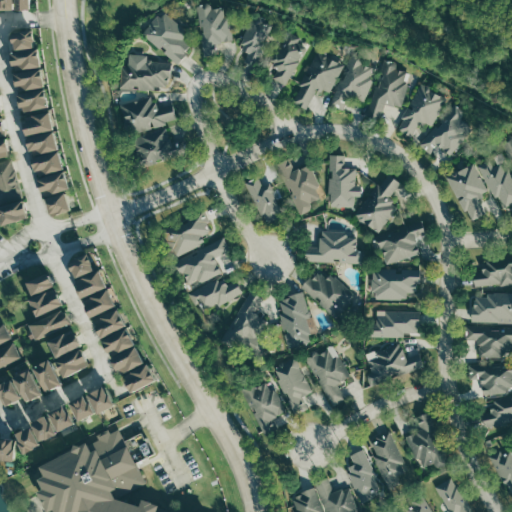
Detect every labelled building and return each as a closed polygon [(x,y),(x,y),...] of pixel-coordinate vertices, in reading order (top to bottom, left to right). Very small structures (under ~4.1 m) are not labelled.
[(0,0),(0,10),(26,9),(25,0),(0,0)] [(193,4),(196,56),(210,55),(209,39),(224,37),(222,2),(193,4)] [(159,9),(140,32),(175,61),(188,44),(177,35),(182,29),(159,9)] [(249,15),(270,24),(254,65),(242,60),(246,51),(237,47),(249,15)] [(34,31),(35,44),(14,47),(13,33),(34,31)] [(285,35),(305,46),(284,85),(271,78),(276,67),(269,63),(285,35)] [(38,48),(41,63),(15,67),(13,52),(38,48)] [(316,50),(291,99),(305,107),(315,87),(327,94),(342,63),(316,50)] [(330,104),(349,50),(379,61),(364,101),(344,94),(339,107),(330,104)] [(168,58),(167,87),(121,85),(122,56),(168,58)] [(365,114),(380,58),(410,66),(399,106),(382,101),(378,117),(365,114)] [(42,68),(45,83),(20,88),(17,73),(42,68)] [(418,82),(394,128),(409,135),(417,119),(430,126),(445,96),(418,82)] [(44,88),(47,103),(23,109),(19,94),(44,88)] [(153,93),(155,103),(170,98),(175,116),(128,129),(120,103),(153,93)] [(418,143),(453,103),(463,111),(459,116),(472,128),(449,155),(437,144),(429,153),(418,143)] [(50,110),(54,128),(29,133),(25,116),(50,110)] [(130,136),(167,126),(175,156),(139,167),(130,136)] [(54,131),(58,147),(33,154),(29,138),(54,131)] [(511,133),(500,140),(511,162),(511,133)] [(0,139),(6,138),(10,154),(0,156),(0,139)] [(59,151),(63,167),(39,174),(35,158),(59,151)] [(275,164),(295,214),(319,205),(300,155),(275,164)] [(328,202),(331,156),(355,157),(353,204),(328,202)] [(479,163),(502,208),(511,202),(511,175),(508,167),(489,158),(479,163)] [(0,163),(12,160),(21,193),(0,198),(0,163)] [(445,175),(472,160),(487,188),(476,194),(486,212),(471,221),(445,175)] [(63,170),(68,186),(46,193),(41,178),(63,170)] [(385,171),(354,210),(378,229),(397,204),(388,197),(400,182),(385,171)] [(243,182),(260,221),(279,213),(263,173),(243,182)] [(66,190),(71,204),(52,210),(47,197),(66,190)] [(0,204),(22,197),(29,215),(3,224),(0,216),(0,204)] [(163,229),(175,253),(201,240),(209,219),(204,208),(163,229)] [(420,219),(424,234),(413,238),(418,255),(376,267),(366,235),(420,219)] [(355,262),(301,260),(302,245),(316,246),(317,229),(323,229),(356,231),(355,262)] [(171,261),(186,290),(220,272),(210,254),(223,248),(217,237),(171,261)] [(89,253),(95,267),(77,274),(71,260),(89,253)] [(473,271),(474,286),(511,281),(511,255),(481,259),(482,270),(473,271)] [(368,267),(416,267),(417,298),(369,298),(368,267)] [(47,268),(53,284),(32,291),(27,276),(47,268)] [(100,268),(108,284),(84,295),(76,279),(100,268)] [(300,287),(334,315),(353,291),(329,271),(325,276),(315,268),(300,287)] [(187,293),(197,313),(239,293),(235,283),(226,288),(221,276),(187,293)] [(55,287),(61,301),(38,312),(31,298),(55,287)] [(108,287),(116,303),(93,314),(85,298),(108,287)] [(248,289),(227,333),(263,350),(271,333),(251,323),(264,297),(248,289)] [(302,289),(317,334),(288,344),(278,314),(282,296),(302,289)] [(470,320),(511,321),(511,292),(472,291),(470,320)] [(119,306),(127,324),(105,335),(96,317),(119,306)] [(368,306),(417,306),(417,335),(368,335),(368,306)] [(64,309),(70,322),(33,339),(27,326),(64,309)] [(4,322),(0,324),(0,342),(12,336),(4,322)] [(465,325),(511,326),(511,351),(504,351),(504,356),(479,355),(479,338),(465,338),(465,325)] [(129,326),(136,341),(112,353),(104,338),(129,326)] [(74,328),(81,341),(56,354),(49,340),(74,328)] [(303,354),(327,403),(341,396),(334,381),(348,374),(332,340),(303,354)] [(368,385),(364,375),(370,373),(363,354),(401,340),(406,354),(416,350),(422,365),(368,385)] [(14,341),(0,347),(0,364),(21,354),(14,341)] [(136,344),(112,357),(118,368),(119,367),(122,372),(145,360),(136,344)] [(80,347),(88,363),(63,376),(55,358),(80,347)] [(293,354),(311,389),(287,401),(269,366),(293,354)] [(51,357),(35,365),(47,389),(51,387),(52,388),(64,382),(51,357)] [(468,363),(511,359),(511,390),(483,393),(482,377),(469,378),(468,363)] [(148,362),(156,377),(131,390),(123,375),(148,362)] [(31,367),(15,375),(27,398),(31,396),(32,398),(44,392),(31,367)] [(238,388),(268,374),(284,408),(263,418),(269,430),(260,435),(238,388)] [(0,383),(14,377),(22,395),(7,402),(0,386),(0,383)] [(106,385),(115,404),(100,412),(91,393),(106,385)] [(88,393),(73,401),(82,419),(97,411),(88,393)] [(481,412),(490,410),(488,400),(511,394),(511,419),(485,426),(481,412)] [(67,405),(51,413),(61,431),(76,423),(67,405)] [(426,413),(443,461),(417,471),(399,423),(426,413)] [(34,423),(47,416),(57,433),(43,441),(34,423)] [(31,426),(40,445),(27,452),(17,433),(31,426)] [(386,430),(405,468),(384,478),(365,440),(386,430)] [(16,437),(0,436),(0,457),(15,458),(16,437)] [(161,511),(159,511),(160,506),(144,499),(141,506),(118,498),(146,482),(128,446),(103,458),(99,449),(93,452),(88,442),(82,445),(77,443),(75,448),(42,465),(46,475),(40,478),(45,488),(39,491),(50,511),(55,508),(57,511),(161,511)] [(489,456),(511,445),(511,446),(511,487),(504,483),(489,456)] [(359,447),(379,484),(361,493),(341,457),(359,447)] [(434,485),(447,511),(472,511),(453,474),(434,485)] [(314,482),(324,511),(358,511),(349,485),(330,491),(325,478),(314,482)] [(310,485),(320,511),(289,511),(283,496),(310,485)] [(422,493),(433,511),(406,511),(402,505),(422,493)]
